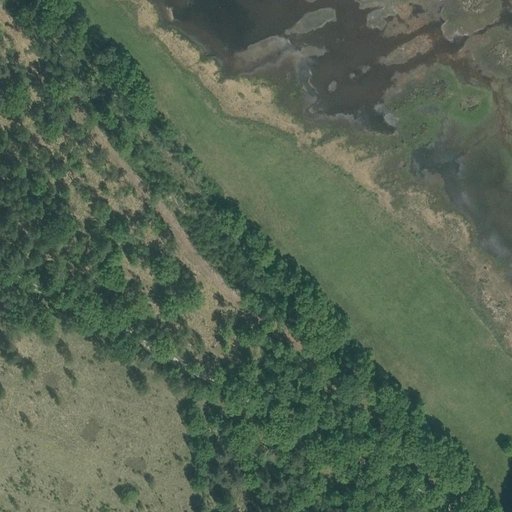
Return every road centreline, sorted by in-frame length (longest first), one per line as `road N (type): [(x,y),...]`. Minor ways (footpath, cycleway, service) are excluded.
road 1 (track): [(456,511),(0,268)]
road 2 (unknown): [(411,511),(0,291)]
